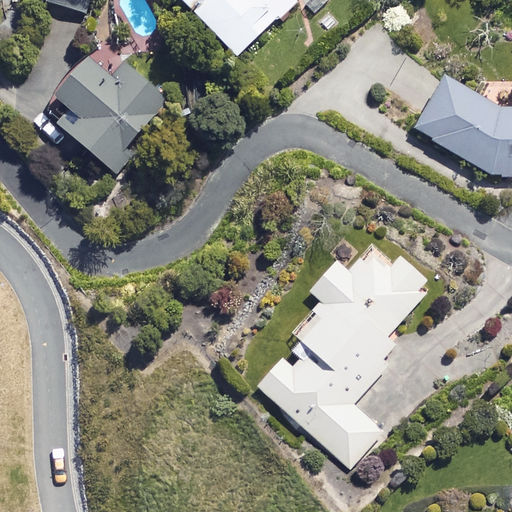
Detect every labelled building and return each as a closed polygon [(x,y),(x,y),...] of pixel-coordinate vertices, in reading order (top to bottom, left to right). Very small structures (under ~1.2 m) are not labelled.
[(87,0),(44,0),(44,3),(84,14),(87,0)] [(178,0),(234,58),(293,2),(291,0),(178,0)] [(110,83),(81,60),(51,98),(71,114),(59,130),(115,174),(170,104),(123,67),(110,83)] [(511,175),(511,111),(499,113),(442,81),(415,129),(497,175),(511,175)] [(290,365),(283,358),(257,388),(351,470),(384,433),(352,405),(402,348),(387,335),(429,286),(378,242),(349,275),(332,260),(306,290),(319,302),(312,309),(319,316),(289,351),(297,357),(290,365)]
